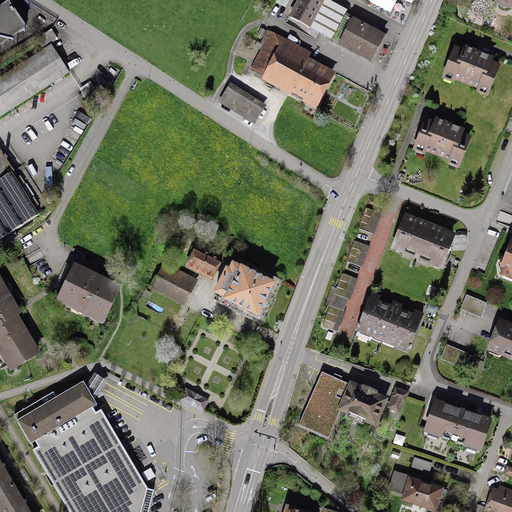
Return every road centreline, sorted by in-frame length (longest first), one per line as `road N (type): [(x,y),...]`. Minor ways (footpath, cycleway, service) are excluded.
road 1 (residential): [(349,195),(33,0)]
road 2 (primary): [(255,446),(349,195)]
road 3 (residential): [(511,407),(435,376),(432,362),(488,222)]
road 4 (primary): [(357,174),(432,0)]
road 5 (residential): [(488,222),(357,174)]
